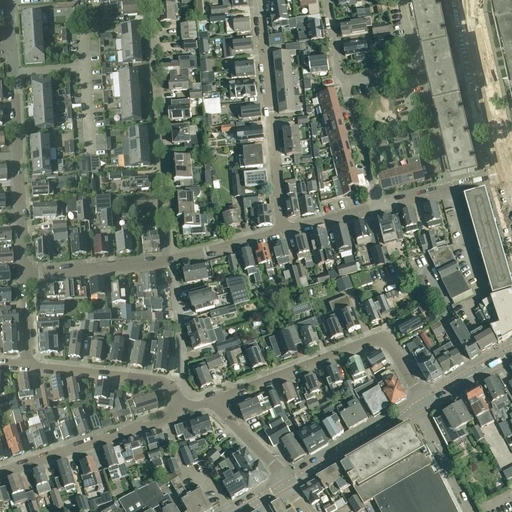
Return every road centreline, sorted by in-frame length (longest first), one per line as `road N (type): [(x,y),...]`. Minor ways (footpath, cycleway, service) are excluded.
road 1 (residential): [(199,404),(384,336),(424,403)]
road 2 (residential): [(171,261),(151,0)]
road 3 (residential): [(282,233),(257,0)]
road 4 (residential): [(24,274),(11,50)]
road 5 (residential): [(376,207),(337,74),(326,0)]
road 6 (residential): [(0,473),(187,409)]
road 7 (tertiary): [(285,485),(424,403)]
road 8 (secondary): [(504,174),(467,18)]
road 9 (residential): [(181,398),(153,382),(30,366)]
road 10 (residential): [(24,274),(171,261)]
road 11 (residential): [(181,398),(171,261)]
road 12 (residential): [(376,207),(504,174)]
